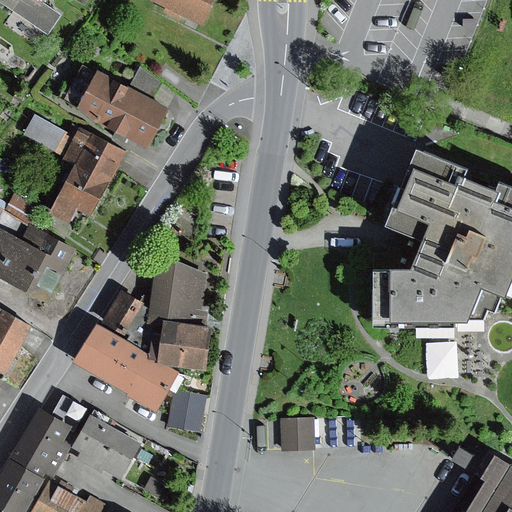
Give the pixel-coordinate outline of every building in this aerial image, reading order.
[(0,0),(48,34),(63,13),(46,1),(46,0),(0,0)] [(159,0),(205,22),(215,0),(159,0)] [(170,105),(99,67),(98,69),(85,63),(70,91),(64,88),(61,96),(81,108),(150,143),(170,105)] [(37,112),(25,133),(58,151),(69,130),(37,112)] [(129,150),(75,120),(69,130),(58,151),(78,162),(71,176),(104,194),(129,150)] [(376,269),(376,327),(459,328),(459,322),(471,322),(475,319),(487,318),(491,308),(500,310),(505,294),(511,296),(511,187),(500,182),(498,189),(468,177),(470,171),(419,151),(388,227),(428,243),(413,269),(376,269)] [(71,176),(52,210),(72,221),(79,207),(93,215),(104,194),(71,176)] [(15,193),(6,209),(35,225),(43,209),(15,193)] [(25,237),(0,224),(0,276),(50,302),(78,248),(32,224),(25,237)] [(179,258),(157,262),(151,306),(150,313),(168,316),(203,321),(210,272),(179,258)] [(146,301),(123,286),(104,318),(127,332),(145,303),(146,301)] [(151,306),(145,303),(127,332),(124,336),(162,359),(168,316),(150,313),(151,306)] [(35,323),(6,307),(0,317),(0,369),(8,373),(35,323)] [(203,321),(168,316),(162,359),(210,366),(216,323),(203,321)] [(124,336),(99,321),(77,358),(160,407),(182,370),(162,359),(124,336)] [(208,395),(177,389),(170,427),(201,432),(208,395)] [(65,393),(54,413),(73,424),(78,427),(89,407),(65,393)] [(54,413),(42,406),(0,477),(0,502),(17,511),(27,511),(48,476),(52,478),(73,442),(65,438),(73,424),(54,413)] [(145,441),(95,412),(76,444),(83,449),(78,458),(102,472),(105,467),(124,478),(145,441)] [(314,418),(282,418),(283,449),(314,448),(314,418)] [(511,511),(511,459),(500,452),(487,474),(490,475),(467,511),(511,511)] [(151,476),(144,488),(159,496),(166,484),(151,476)] [(89,497),(54,477),(33,511),(101,511),(107,503),(91,494),(89,497)]
